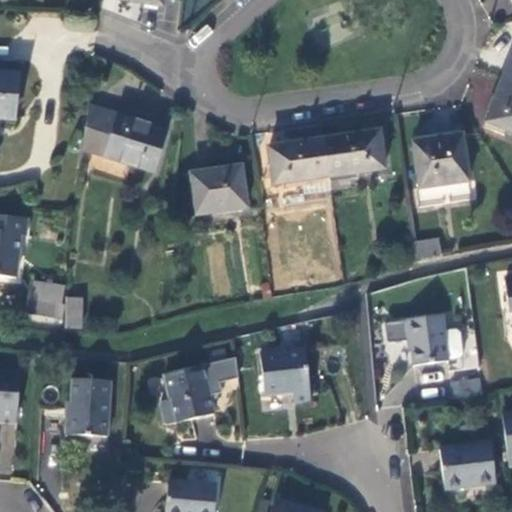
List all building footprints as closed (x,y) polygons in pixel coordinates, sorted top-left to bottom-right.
[(511,57),(503,78),(511,82),(511,57)] [(0,73),(0,118),(14,120),(19,76),(0,73)] [(511,82),(503,78),(485,123),(511,134),(511,82)] [(153,173),(167,132),(90,107),(83,150),(153,173)] [(379,133),(323,141),(329,178),(384,170),(379,133)] [(462,136),(412,143),(419,189),(468,182),(462,136)] [(323,141),(268,149),(273,186),(329,178),(323,141)] [(241,167),(191,174),(197,216),(246,209),(241,167)] [(27,237),(28,220),(0,217),(0,277),(16,279),(20,236),(27,237)] [(413,245),(415,263),(441,258),(438,240),(413,245)] [(65,287),(34,282),(29,314),(63,320),(65,305),(62,305),(65,287)] [(272,285),(275,297),(292,293),(290,282),(272,285)] [(67,298),(66,328),(81,329),(82,298),(67,298)] [(445,332),(443,317),(405,322),(408,342),(411,341),(414,367),(448,362),(448,361),(460,359),(463,355),(460,334),(456,331),(445,332)] [(305,350),(260,354),(265,396),(293,393),(294,404),(311,402),(305,350)] [(205,366),(164,375),(175,424),(214,415),(207,384),(210,384),(205,366)] [(0,423),(16,425),(19,373),(0,372),(0,423)] [(453,401),(483,397),(480,379),(451,383),(453,401)] [(65,436),(108,438),(111,382),(71,380),(69,415),(66,415),(65,436)] [(495,484),(490,444),(439,450),(444,490),(495,484)] [(213,511),(216,486),(168,482),(165,511),(213,511)] [(314,511),(274,501),(270,511),(314,511)]
